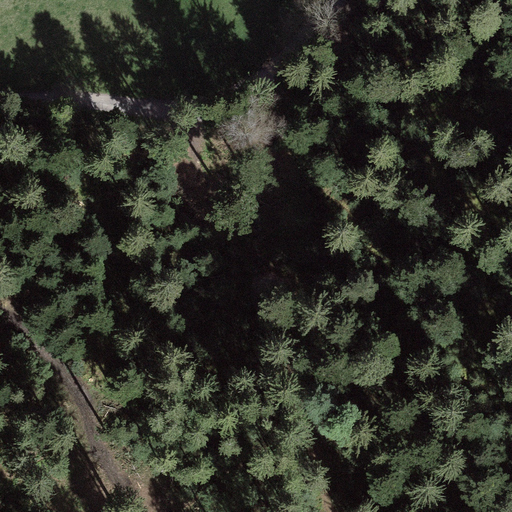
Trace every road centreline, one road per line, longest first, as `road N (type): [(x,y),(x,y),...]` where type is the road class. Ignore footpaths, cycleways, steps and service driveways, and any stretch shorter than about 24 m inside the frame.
road 1 (track): [(0,114),(47,106),(216,109)]
road 2 (track): [(216,109),(284,67),(345,0)]
